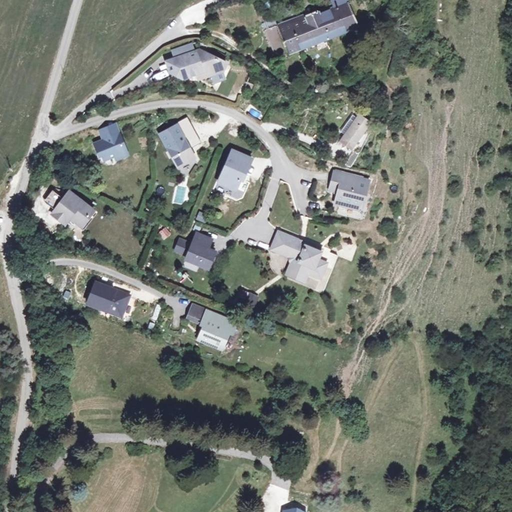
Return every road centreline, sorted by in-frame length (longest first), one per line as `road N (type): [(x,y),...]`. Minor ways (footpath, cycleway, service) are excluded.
road 1 (unclassified): [(7,511),(27,396),(4,236),(23,161),(39,135)]
road 2 (residential): [(39,135),(159,103),(209,105),(260,129),(298,197)]
road 3 (track): [(183,29),(222,32),(295,85),(364,92)]
road 4 (residential): [(39,135),(183,29)]
road 5 (unclassified): [(39,135),(75,0)]
